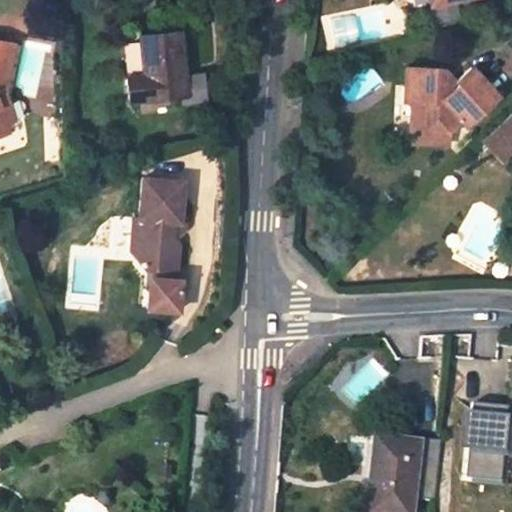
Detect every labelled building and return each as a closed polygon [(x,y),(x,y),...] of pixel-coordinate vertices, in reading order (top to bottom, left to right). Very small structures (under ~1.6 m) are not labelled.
[(143,71),(135,73),(128,78),(130,103),(191,97),(184,31),(139,36),(143,71)] [(0,133),(7,131),(4,122),(0,108),(0,105),(8,103),(4,92),(13,45),(0,42),(0,133)] [(468,125),(499,95),(471,66),(456,80),(459,83),(452,89),(444,81),(445,68),(407,67),(405,101),(413,101),(412,120),(421,120),(421,142),(450,143),(451,132),(463,120),(468,125)] [(13,119),(8,103),(0,105),(0,108),(4,122),(13,119)] [(511,156),(511,112),(483,139),(505,163),(511,156)] [(421,142),(421,120),(412,120),(412,142),(421,142)] [(71,176),(90,170),(85,158),(71,162),(72,166),(68,166),(71,176)] [(177,218),(185,218),(188,178),(144,176),(143,216),(137,216),(136,236),(148,236),(147,261),(153,266),(163,267),(162,286),(156,290),(155,305),(186,307),(188,276),(179,275),(179,268),(183,268),(184,240),(181,237),(176,232),(177,218)] [(190,229),(191,219),(185,218),(177,218),(176,232),(181,237),(190,229)] [(136,236),(136,250),(147,261),(148,236),(136,236)] [(162,286),(163,267),(153,266),(152,285),(156,290),(162,286)] [(511,413),(470,409),(461,480),(506,484),(508,454),(511,454),(511,413)] [(372,439),(363,511),(410,511),(417,444),(372,439)]
